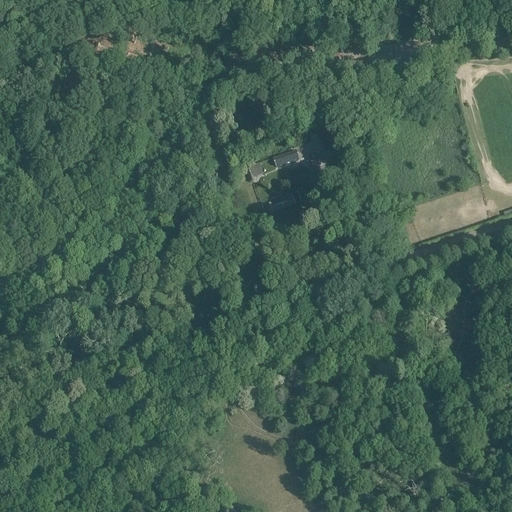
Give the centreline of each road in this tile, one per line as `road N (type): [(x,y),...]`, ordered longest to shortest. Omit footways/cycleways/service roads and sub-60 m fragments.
road 1 (unknown): [(0,138),(32,164),(310,290),(350,275),(397,283),(447,274),(465,262),(480,284),(511,284)]
road 2 (unclassified): [(511,221),(383,259),(326,117)]
